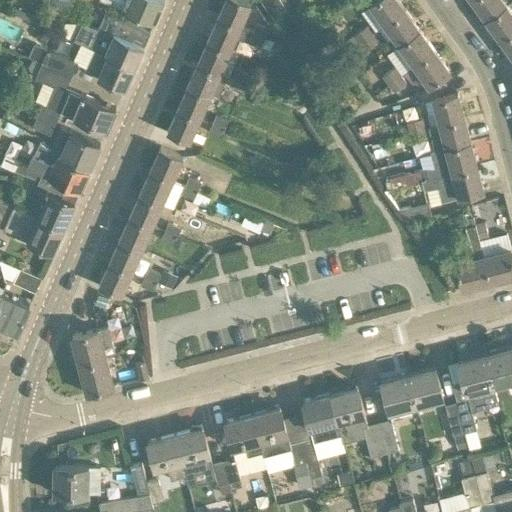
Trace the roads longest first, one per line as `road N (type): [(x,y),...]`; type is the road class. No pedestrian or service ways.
road 1 (residential): [(511,304),(88,414),(37,415),(15,403)]
road 2 (tertiary): [(15,403),(187,0)]
road 3 (residential): [(436,0),(489,77),(511,154)]
